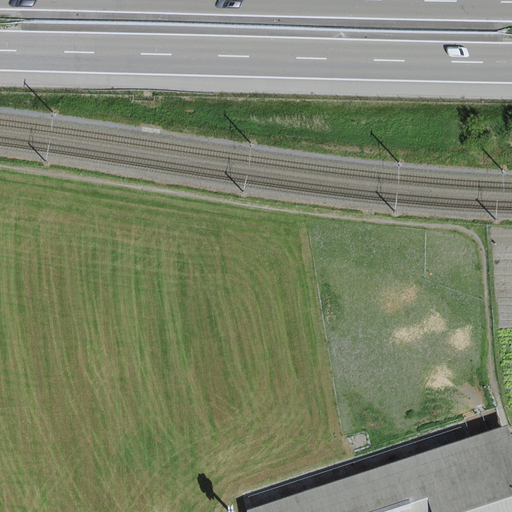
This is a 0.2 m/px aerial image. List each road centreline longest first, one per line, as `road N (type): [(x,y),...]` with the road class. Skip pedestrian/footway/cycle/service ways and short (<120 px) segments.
road 1 (motorway): [(0,50),(511,62)]
road 2 (motorway): [(511,2),(376,0)]
